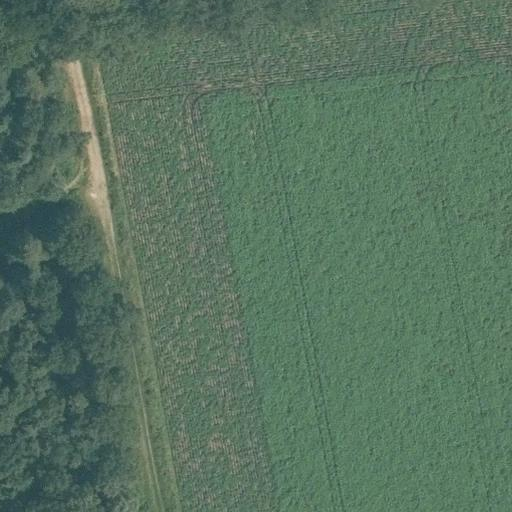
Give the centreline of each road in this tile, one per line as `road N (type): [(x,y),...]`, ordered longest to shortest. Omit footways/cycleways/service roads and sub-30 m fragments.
road 1 (track): [(158,511),(103,189)]
road 2 (track): [(103,189),(57,3)]
